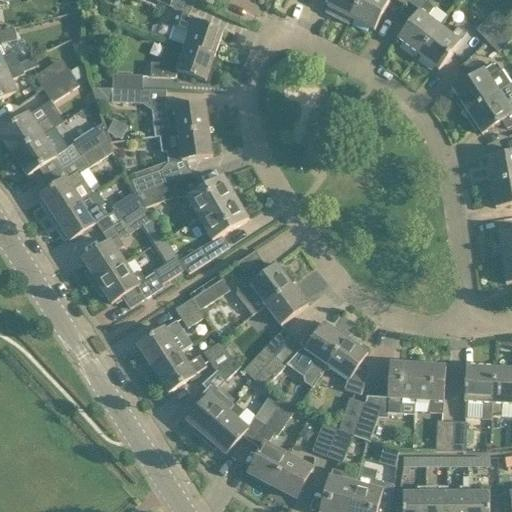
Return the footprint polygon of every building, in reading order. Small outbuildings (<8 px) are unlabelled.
[(331,0),(325,15),(348,26),(351,21),(360,0),(331,0)] [(360,0),(351,21),(374,32),(389,0),(360,0)] [(398,40),(418,56),(440,26),(428,17),(434,9),(426,3),(398,40)] [(477,30),(488,42),(508,23),(497,11),(477,30)] [(189,33),(184,47),(214,57),(222,31),(178,16),(174,28),(189,33)] [(511,27),(508,23),(488,42),(499,54),(511,41),(511,27)] [(440,26),(418,56),(439,72),(468,34),(459,28),(453,36),(440,26)] [(0,73),(19,65),(15,54),(3,59),(0,52),(0,46),(1,46),(0,42),(0,73)] [(205,83),(214,57),(184,47),(184,48),(170,42),(165,56),(162,65),(152,65),(151,79),(176,80),(178,74),(186,76),(205,83)] [(19,65),(0,73),(0,101),(18,94),(13,81),(25,76),(24,74),(38,67),(34,59),(20,65),(19,65)] [(36,77),(44,91),(71,74),(63,61),(36,77)] [(493,66),(454,92),(458,98),(456,100),(463,113),(466,111),(468,114),(511,85),(503,72),(499,75),(493,66)] [(71,74),(44,91),(52,105),(79,88),(71,74)] [(113,76),(112,90),(142,91),(143,77),(113,76)] [(511,85),(468,114),(470,117),(468,119),(475,131),(479,130),(483,135),(502,123),(506,130),(511,127),(511,85)] [(156,139),(160,138),(209,132),(205,105),(166,110),(166,92),(142,91),(112,90),(112,104),(141,105),(141,104),(153,112),(156,139)] [(0,134),(14,156),(55,129),(48,118),(36,127),(29,116),(0,134)] [(72,144),(81,157),(109,140),(103,124),(72,144)] [(55,129),(14,156),(28,178),(69,151),(55,129)] [(212,159),(209,132),(160,138),(162,153),(167,153),(168,164),(212,159)] [(109,140),(81,157),(89,169),(113,154),(109,140)] [(511,155),(487,160),(491,185),(511,180),(511,155)] [(79,172),(40,197),(55,219),(93,195),(79,172)] [(133,182),(138,195),(166,185),(161,172),(133,182)] [(223,177),(186,199),(199,220),(236,199),(223,177)] [(511,180),(491,185),(496,211),(511,208),(511,180)] [(138,195),(137,196),(144,207),(145,209),(171,200),(166,186),(166,185),(138,195)] [(93,195),(55,219),(70,243),(96,226),(108,218),(102,208),(106,206),(97,192),(93,195)] [(111,209),(121,222),(144,207),(137,196),(135,193),(111,209)] [(249,221),(236,199),(199,220),(202,225),(212,243),(249,221)] [(144,207),(121,222),(129,235),(153,220),(145,209),(144,207)] [(511,233),(499,236),(503,262),(511,260),(511,233)] [(109,244),(82,261),(89,272),(85,275),(93,286),(126,264),(118,252),(124,247),(120,240),(118,238),(109,244)] [(163,285),(185,271),(181,263),(165,239),(153,247),(164,266),(153,273),(154,274),(162,286),(163,285)] [(202,249),(181,263),(185,271),(186,271),(188,275),(210,261),(202,249)] [(511,260),(503,262),(506,287),(511,286),(511,260)] [(126,264),(93,286),(100,298),(104,295),(111,306),(123,298),(130,310),(145,301),(165,288),(163,285),(162,286),(154,274),(145,280),(141,274),(135,278),(126,264)] [(238,287),(237,297),(252,317),(265,307),(292,286),(295,283),(286,272),(283,275),(276,265),(255,281),(252,276),(238,287)] [(292,286),(265,307),(281,327),(308,306),(292,286)] [(201,294),(193,300),(199,312),(220,298),(213,287),(201,294)] [(204,319),(199,312),(193,300),(175,311),(188,330),(204,319)] [(138,347),(153,370),(180,353),(171,341),(184,333),(177,322),(138,347)] [(316,361),(304,379),(305,384),(313,389),(327,368),(346,340),(324,325),(305,353),(316,361)] [(348,337),(346,340),(327,368),(346,381),(344,389),(360,395),(367,376),(356,369),(367,355),(356,347),(358,344),(348,337)] [(275,358),(253,381),(265,390),(286,368),(304,349),(293,340),(276,359),(275,358)] [(204,355),(216,373),(231,360),(220,343),(204,355)] [(244,372),(253,381),(275,358),(265,349),(244,372)] [(188,366),(180,353),(153,370),(169,394),(195,377),(194,377),(206,369),(200,359),(188,366)] [(241,369),(232,358),(231,360),(216,373),(225,383),(241,369)] [(402,366),(391,365),(387,416),(400,417),(402,400),(416,402),(419,367),(415,367),(415,365),(402,364),(402,366)] [(419,367),(416,402),(430,403),(429,415),(443,416),(447,369),(419,367)] [(495,369),(467,368),(465,420),(492,422),(493,414),(495,369)] [(511,369),(495,369),(493,414),(502,415),(502,407),(511,407),(511,369)] [(206,438),(207,439),(234,407),(211,386),(196,403),(200,407),(187,422),(196,430),(192,433),(202,442),(206,438)] [(255,420),(265,427),(282,402),(272,395),(255,420)] [(350,401),(339,432),(352,438),(353,438),(365,406),(350,401)] [(282,402),(265,427),(278,436),(295,412),(282,402)] [(208,440),(205,443),(215,452),(217,449),(226,456),(239,441),(243,437),(248,431),(238,421),(244,413),(235,405),(234,407),(207,439),(208,440)] [(365,406),(353,438),(368,443),(380,411),(365,406)] [(438,423),(435,452),(451,453),(453,425),(438,423)] [(453,425),(451,453),(465,453),(468,426),(453,425)] [(312,453),(327,459),(338,431),(323,426),(312,453)] [(338,431),(327,459),(328,459),(330,454),(344,460),(352,438),(339,432),(338,431)] [(249,475),(273,488),(289,457),(265,445),(249,475)] [(289,457),(273,488),(297,500),(312,470),(289,457)] [(356,487),(349,511),(378,511),(381,500),(391,503),(394,487),(375,482),(377,472),(361,468),(356,487)] [(320,511),(349,511),(356,487),(355,487),(343,484),(345,474),(331,471),(320,511)] [(425,511),(425,496),(425,489),(418,489),(418,496),(404,496),(403,511),(425,511)] [(447,496),(447,511),(468,511),(469,495),(469,489),(460,489),(460,496),(447,496)] [(469,495),(468,511),(490,511),(490,489),(481,489),(481,495),(469,495)] [(425,496),(425,511),(447,511),(447,496),(447,490),(439,490),(439,496),(425,496)]
